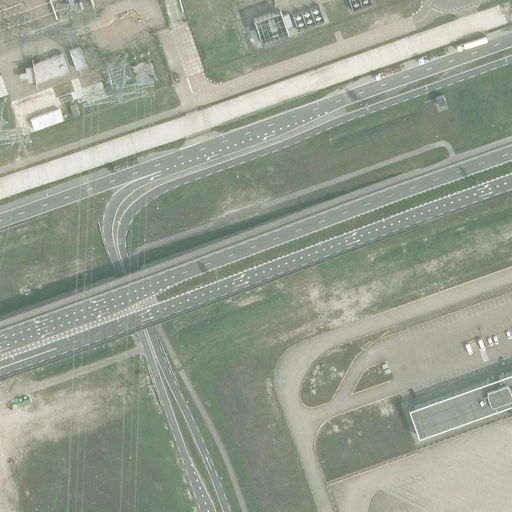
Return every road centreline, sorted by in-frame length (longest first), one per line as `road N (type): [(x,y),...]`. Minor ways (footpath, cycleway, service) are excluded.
road 1 (unclassified): [(225,511),(151,334),(124,254),(124,219),(141,198),(511,59)]
road 2 (tertiary): [(0,363),(511,182)]
road 3 (tertiary): [(511,153),(0,334)]
road 4 (unclassified): [(159,164),(111,205),(107,233),(204,511)]
road 5 (tertiary): [(511,35),(159,164)]
road 6 (unclassified): [(187,101),(413,24),(439,0)]
road 7 (trunk): [(159,164),(0,220)]
